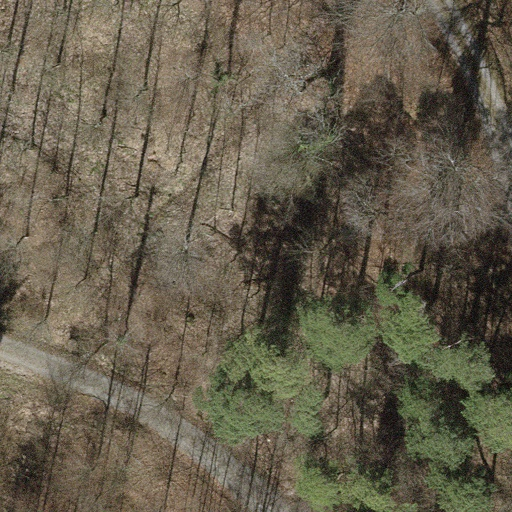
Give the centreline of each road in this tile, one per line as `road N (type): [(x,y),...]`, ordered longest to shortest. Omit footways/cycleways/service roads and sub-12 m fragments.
road 1 (track): [(271,511),(174,418),(0,351)]
road 2 (track): [(511,139),(442,0)]
